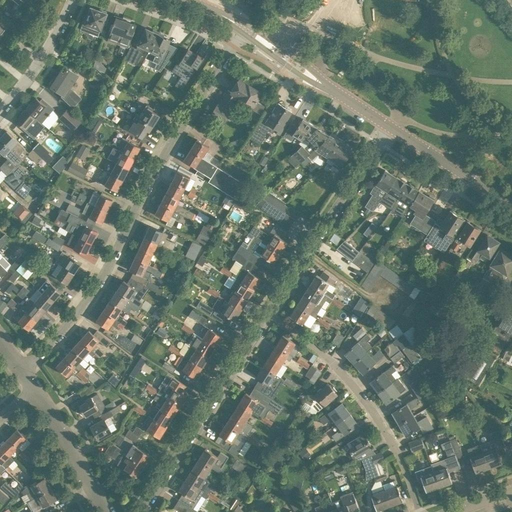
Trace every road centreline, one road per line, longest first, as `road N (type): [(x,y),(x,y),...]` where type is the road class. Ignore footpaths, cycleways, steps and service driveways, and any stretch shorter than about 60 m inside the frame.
road 1 (residential): [(23,369),(108,270),(162,160),(233,46)]
road 2 (residential): [(270,315),(354,388),(383,428),(419,511)]
road 3 (residential): [(141,511),(270,315)]
road 4 (residential): [(270,315),(391,127)]
road 5 (residential): [(391,127),(242,28)]
road 6 (residential): [(108,511),(35,387)]
road 7 (residential): [(511,206),(391,127)]
road 8 (residential): [(0,114),(76,0)]
